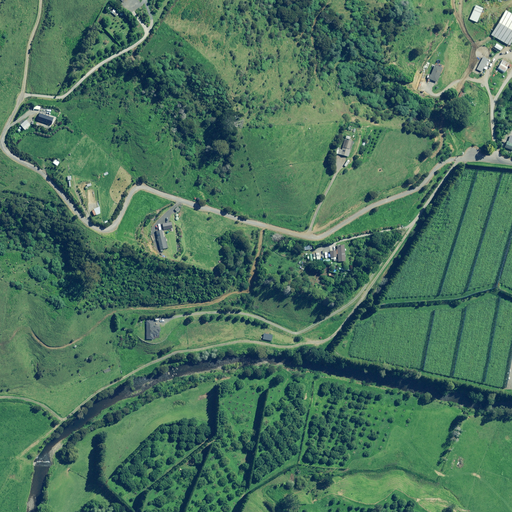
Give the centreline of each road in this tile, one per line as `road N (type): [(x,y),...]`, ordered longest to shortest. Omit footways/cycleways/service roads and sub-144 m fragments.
road 1 (unclassified): [(458,159),(318,236),(140,188),(102,229),(3,147),(21,97)]
road 2 (unclassified): [(458,159),(358,296),(305,330),(229,311),(166,318)]
road 3 (track): [(463,0),(467,37),(494,54),(484,80),(496,159)]
